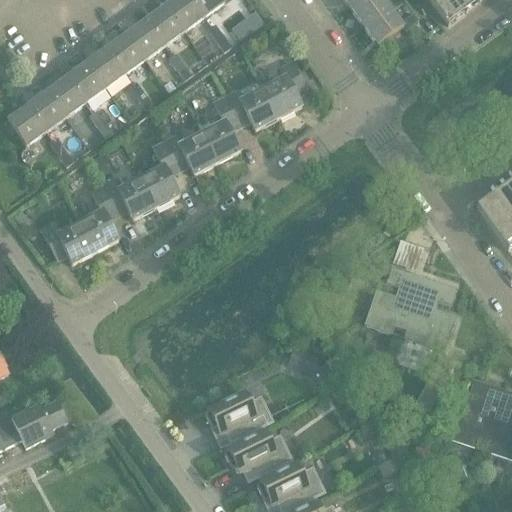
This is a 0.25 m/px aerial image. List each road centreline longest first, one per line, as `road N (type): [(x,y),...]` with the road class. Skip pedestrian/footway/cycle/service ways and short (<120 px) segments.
road 1 (residential): [(69,331),(366,110)]
road 2 (residential): [(201,511),(69,331)]
road 3 (residential): [(366,110),(511,6)]
road 4 (residential): [(366,110),(286,0)]
road 5 (residential): [(442,214),(366,110)]
